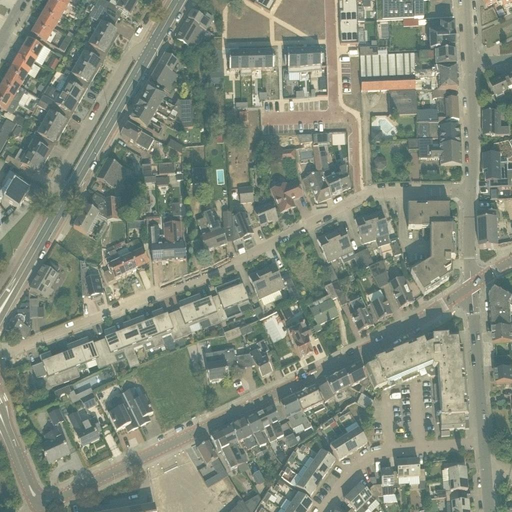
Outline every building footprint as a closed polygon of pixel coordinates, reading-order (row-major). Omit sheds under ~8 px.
[(61,17),(69,5),(61,0),(51,0),(47,9),(61,17)] [(119,19),(123,12),(130,16),(139,1),(138,0),(137,0),(121,0),(119,4),(111,0),(109,4),(101,0),(99,0),(97,4),(96,6),(119,19)] [(273,0),(256,0),(254,5),(269,14),(275,4),(273,2),(273,0)] [(380,0),(380,21),(404,20),(423,20),(423,1),(429,1),(429,0),(380,0)] [(511,0),(502,0),(504,5),(503,6),(505,11),(511,7),(511,0)] [(85,12),(89,14),(90,15),(96,6),(97,4),(92,1),(85,12)] [(356,2),(342,2),(342,12),(339,13),(339,24),(342,24),(357,23),(356,2)] [(112,31),(119,19),(96,6),(90,15),(88,19),(101,26),(95,35),(113,45),(118,36),(116,35),(117,33),(112,31)] [(54,30),(61,17),(47,9),(39,22),(54,30)] [(206,32),(212,20),(204,15),(202,19),(192,13),(188,20),(200,27),(199,28),(206,32)] [(188,20),(176,40),(194,51),(206,32),(199,28),(200,27),(188,20)] [(39,22),(32,35),(46,43),(54,30),(39,22)] [(357,23),(342,24),(343,34),(340,34),(340,46),(358,46),(357,23)] [(454,36),(454,25),(439,25),(428,26),(429,33),(430,52),(441,51),(441,54),(455,54),(455,36),(454,36)] [(113,45),(95,35),(90,45),(87,44),(84,48),(104,60),(113,45)] [(66,37),(59,50),(64,53),(71,41),(66,37)] [(42,50),(28,41),(20,55),(34,64),(42,50)] [(104,60),(84,48),(82,53),(84,55),(78,65),(96,75),(104,60)] [(359,57),(359,49),(341,49),(341,58),(359,57)] [(284,65),(287,65),(288,75),(299,75),(298,51),(287,52),(287,57),(284,57),(284,65)] [(310,75),(310,51),(298,51),(299,75),(310,75)] [(321,64),(324,64),(323,56),(320,56),(320,51),(310,51),(310,75),(321,74),(321,64)] [(273,66),(276,66),(276,58),(273,58),(272,52),(262,53),(262,72),(273,71),(273,66)] [(240,72),(239,53),(228,54),(229,73),(240,72)] [(240,72),(240,77),(252,77),(252,72),(251,53),(239,53),(240,72)] [(251,53),(252,72),(262,72),(262,53),(251,53)] [(434,69),(456,68),(455,54),(441,54),(420,55),(413,55),(414,72),(421,71),(420,63),(434,62),(434,69)] [(27,76),(34,64),(20,55),(12,68),(27,76)] [(176,62),(165,55),(159,66),(172,73),(171,74),(175,76),(177,72),(172,69),(176,62)] [(388,92),(389,117),(416,116),(416,112),(415,92),(414,72),(413,55),(360,58),(361,93),(388,92)] [(53,72),(59,63),(53,59),(47,68),(53,72)] [(72,75),(70,73),(66,71),(63,76),(67,78),(87,90),(96,75),(78,65),(72,75)] [(34,80),(40,70),(34,66),(28,76),(34,80)] [(159,66),(149,82),(162,89),(170,93),(174,86),(167,82),(171,74),(172,73),(159,66)] [(27,76),(12,68),(5,81),(19,89),(20,89),(27,76)] [(456,70),(421,71),(414,72),(415,92),(436,91),(436,92),(445,92),(457,91),(456,70)] [(223,85),(223,74),(208,74),(208,86),(223,85)] [(505,99),(511,96),(511,75),(490,85),(497,101),(504,97),(505,99)] [(61,94),(79,105),(87,90),(67,78),(64,83),(67,84),(61,94)] [(0,95),(12,102),(18,105),(25,93),(20,89),(19,89),(5,81),(0,88),(0,95)] [(46,87),(43,95),(51,98),(54,90),(46,87)] [(165,97),(149,88),(143,99),(170,115),(168,119),(180,125),(180,130),(181,130),(187,129),(187,130),(192,129),(191,102),(179,103),(178,102),(174,109),(162,102),(165,97)] [(440,127),(440,125),(445,125),(445,122),(459,121),(457,99),(445,100),(445,92),(436,92),(432,92),(432,101),(436,100),(437,111),(416,112),(416,116),(416,125),(428,125),(428,128),(440,127)] [(55,105),(53,103),(54,103),(43,97),(40,102),(70,120),(79,105),(61,94),(55,105)] [(12,102),(0,95),(0,108),(6,113),(12,102)] [(170,115),(143,99),(136,110),(152,119),(155,114),(167,121),(168,119),(170,115)] [(40,102),(37,107),(50,114),(44,124),(61,135),(70,120),(40,102)] [(136,110),(130,121),(158,137),(161,131),(150,124),(152,119),(136,110)] [(498,113),(484,113),(483,113),(483,138),(498,138),(509,136),(508,129),(498,130),(498,113)] [(13,123),(14,124),(18,127),(23,129),(27,123),(17,117),(13,123)] [(15,126),(6,121),(0,131),(9,137),(15,126)] [(36,133),(33,138),(53,150),(61,135),(44,124),(38,134),(36,133)] [(147,152),(153,141),(127,126),(124,131),(123,133),(122,135),(121,137),(147,152)] [(428,140),(433,140),(441,140),(441,146),(460,146),(459,128),(440,129),(440,127),(428,128),(428,140)] [(9,137),(0,131),(0,132),(0,144),(4,147),(9,137)] [(371,132),(371,143),(382,143),(371,132)] [(327,135),(313,136),(313,145),(327,144),(327,136),(327,135)] [(300,145),(312,144),(311,136),(296,136),(300,145)] [(32,144),(27,154),(44,164),(53,150),(33,138),(30,143),(32,144)] [(181,156),(181,147),(170,141),(167,147),(181,156)] [(433,146),(433,142),(408,142),(408,152),(418,152),(419,161),(440,161),(440,168),(461,168),(460,146),(441,146),(433,146)] [(286,162),(295,161),(294,151),(285,152),(286,162)] [(319,154),(320,157),(322,173),(322,176),(331,198),(342,194),(335,178),(338,177),(335,170),(329,173),(328,171),(325,153),(319,154)] [(27,154),(21,165),(8,157),(7,158),(5,163),(19,171),(22,165),(36,174),(37,172),(39,173),(44,164),(27,154)] [(511,171),(501,172),(501,155),(483,156),(483,172),(488,172),(488,176),(486,176),(486,177),(486,183),(489,183),(489,189),(511,188),(511,171)] [(382,171),(386,167),(386,162),(382,158),(377,158),(373,162),(373,167),(377,170),(382,171)] [(119,183),(120,182),(127,171),(107,160),(102,169),(109,173),(106,178),(112,181),(113,180),(119,183)] [(141,167),(142,175),(142,178),(151,178),(150,166),(141,167)] [(174,168),(159,170),(159,176),(175,175),(174,168)] [(102,169),(96,180),(115,191),(119,183),(113,180),(112,181),(106,178),(109,173),(102,169)] [(192,171),(193,185),(206,184),(205,169),(192,171)] [(342,194),(350,191),(344,175),(344,170),(338,172),(340,176),(338,177),(335,178),(342,194)] [(322,173),(307,179),(317,204),(331,198),(322,176),(322,173)] [(141,186),(142,175),(134,174),(134,185),(141,186)] [(29,191),(14,182),(9,191),(24,201),(29,191)] [(291,201),(302,197),(297,185),(286,190),(285,186),(271,192),(281,215),(294,209),(291,201)] [(238,189),(240,205),(253,204),(252,188),(238,189)] [(491,200),(501,199),(501,190),(490,190),(491,200)] [(18,210),(24,201),(9,191),(3,201),(18,210)] [(92,226),(98,216),(107,221),(105,202),(94,196),(87,208),(85,207),(79,218),(92,226)] [(117,222),(116,199),(105,200),(107,222),(117,222)] [(180,204),(171,204),(172,218),(180,217),(180,204)] [(448,281),(444,275),(450,271),(450,260),(455,260),(455,229),(453,229),(453,223),(449,223),(449,205),(407,205),(407,230),(430,230),(430,263),(410,275),(424,297),(448,281)] [(254,212),(260,227),(277,220),(271,206),(254,212)] [(376,241),(389,237),(381,212),(368,217),(376,241)] [(204,216),(206,222),(216,250),(227,246),(218,224),(215,225),(211,213),(204,216)] [(223,229),(232,229),(232,213),(222,213),(223,229)] [(232,221),(234,241),(240,238),(241,240),(244,239),(245,241),(252,238),(251,236),(253,235),(245,215),(244,213),(234,217),(235,220),(233,220),(232,221)] [(498,213),(478,214),(479,232),(498,231),(497,221),(498,221),(498,213)] [(368,217),(355,221),(362,245),(376,241),(368,217)] [(79,218),(73,229),(86,236),(92,226),(79,218)] [(159,247),(161,247),(163,263),(174,262),(171,227),(171,225),(172,225),(171,218),(162,219),(163,226),(164,237),(158,238),(159,247)] [(174,262),(185,261),(184,245),(181,245),(179,218),(171,218),(172,225),(171,225),(171,227),(174,262)] [(200,239),(205,254),(216,250),(206,222),(198,224),(203,238),(200,239)] [(99,229),(104,233),(107,227),(102,224),(99,229)] [(149,229),(152,264),(163,263),(161,247),(159,247),(158,238),(158,228),(149,229)] [(353,252),(342,229),(329,235),(340,258),(353,252)] [(479,250),(499,249),(498,231),(479,232),(479,250)] [(329,235),(317,241),(328,264),(340,258),(329,235)] [(394,258),(401,255),(396,239),(389,241),(394,258)] [(126,249),(137,271),(148,266),(142,251),(137,241),(132,243),(125,246),(127,249),(126,249)] [(109,271),(104,274),(108,284),(114,281),(128,275),(128,273),(123,273),(120,261),(119,261),(116,254),(115,251),(113,247),(107,250),(107,252),(113,264),(107,267),(109,271)] [(128,273),(128,275),(137,271),(126,249),(116,254),(119,261),(120,261),(123,273),(128,273)] [(373,266),(366,251),(359,254),(367,269),(373,266)] [(359,254),(352,257),(359,272),(367,269),(359,254)] [(47,290),(56,275),(59,269),(49,263),(45,269),(42,268),(30,289),(48,300),(52,293),(47,290)] [(386,273),(381,263),(374,266),(379,276),(386,273)] [(80,266),(82,298),(90,298),(91,301),(92,300),(92,299),(95,298),(95,300),(101,298),(102,298),(101,295),(102,295),(98,277),(91,279),(88,269),(86,269),(85,265),(80,266)] [(272,295),(286,289),(294,304),(300,301),(288,276),(280,279),(274,266),(261,272),(272,295)] [(369,268),(373,280),(379,290),(384,288),(379,276),(374,266),(369,268)] [(331,267),(324,270),(331,286),(337,283),(338,282),(331,267)] [(261,272),(248,277),(259,301),(272,295),(261,272)] [(386,273),(379,276),(384,288),(388,286),(399,310),(414,303),(406,286),(402,279),(389,285),(389,282),(386,273)] [(324,288),(330,286),(326,277),(320,280),(324,288)] [(239,309),(249,305),(239,280),(214,290),(217,297),(211,300),(211,299),(210,299),(220,325),(242,316),(239,309)] [(331,286),(337,298),(343,296),(337,283),(331,286)] [(318,327),(338,317),(330,302),(337,299),(331,286),(324,289),(328,296),(308,306),(318,327)] [(511,299),(495,290),(491,298),(492,299),(492,301),(490,301),(491,316),(511,315),(511,299)] [(199,296),(189,300),(198,322),(201,332),(220,325),(210,299),(210,300),(202,303),(199,296)] [(349,304),(354,315),(350,316),(358,333),(373,327),(360,299),(349,304)] [(370,305),(377,322),(392,316),(384,299),(383,299),(371,305),(370,305)] [(39,308),(38,300),(29,300),(30,319),(32,319),(32,309),(39,308)] [(188,326),(198,322),(189,300),(179,304),(181,311),(179,312),(179,311),(179,312),(173,314),(183,339),(192,336),(188,326)] [(264,320),(261,312),(260,309),(253,311),(258,322),(264,320)] [(160,336),(170,333),(174,343),(183,339),(173,314),(167,316),(166,316),(167,317),(165,317),(162,310),(151,314),(154,322),(160,336)] [(276,313),(282,324),(289,321),(283,310),(276,313)] [(491,316),(492,332),(511,330),(511,315),(491,316)] [(12,320),(6,332),(19,340),(21,338),(24,340),(29,330),(23,326),(23,324),(24,322),(24,319),(23,318),(21,316),(18,316),(16,317),(15,319),(13,321),(12,320)] [(133,321),(141,344),(142,346),(152,342),(155,350),(160,348),(163,346),(164,346),(160,336),(154,322),(146,325),(143,317),(133,321)] [(139,365),(136,357),(132,347),(141,344),(133,321),(123,325),(125,333),(117,336),(126,361),(129,369),(139,365)] [(305,359),(313,355),(306,341),(311,338),(305,326),(287,334),(293,347),(300,361),(304,359),(305,359)] [(104,341),(98,343),(108,368),(126,361),(117,336),(115,328),(104,332),(107,340),(105,340),(104,340),(104,341)] [(238,329),(224,335),(227,342),(241,336),(238,329)] [(492,332),(493,346),(511,344),(511,330),(492,332)] [(365,369),(374,391),(382,388),(383,391),(395,386),(393,382),(401,379),(403,383),(418,377),(416,372),(424,369),(426,373),(429,372),(433,374),(433,378),(438,377),(438,385),(433,386),(435,403),(440,402),(440,411),(435,411),(436,425),(440,424),(441,438),(449,437),(449,432),(464,430),(463,418),(468,417),(462,349),(458,349),(457,341),(448,342),(447,336),(431,337),(432,341),(423,344),(422,341),(375,360),(376,364),(365,369)] [(99,371),(108,368),(98,343),(93,345),(92,345),(92,346),(90,346),(87,339),(77,343),(85,365),(95,361),(99,371)] [(268,352),(263,342),(257,345),(260,350),(249,355),(249,356),(255,367),(261,380),(272,375),(265,360),(263,355),(268,352)] [(85,365),(77,343),(67,347),(69,354),(61,357),(71,382),(80,379),(76,369),(85,365)] [(236,368),(233,351),(211,355),(213,367),(207,368),(209,383),(227,380),(225,370),(236,368)] [(246,351),(242,351),(245,369),(255,367),(249,356),(247,356),(246,351)] [(32,368),(36,380),(46,376),(48,380),(58,376),(62,386),(71,382),(61,357),(60,357),(61,357),(53,361),(50,353),(39,357),(42,364),(32,368)] [(511,357),(494,359),(495,366),(511,364),(511,357)] [(369,384),(367,380),(359,366),(343,374),(350,388),(359,384),(360,386),(362,387),(358,394),(361,395),(362,396),(369,384)] [(511,371),(495,372),(496,385),(511,384),(511,371)] [(77,385),(81,393),(105,382),(101,374),(77,385)] [(327,386),(318,390),(325,403),(335,399),(334,397),(350,388),(343,374),(325,383),(327,386)] [(69,394),(71,393),(68,387),(54,394),(57,401),(60,400),(59,399),(60,398),(60,397),(61,397),(62,396),(62,395),(63,395),(65,395),(66,395),(68,397),(70,396),(69,394)] [(314,415),(324,410),(314,389),(306,393),(306,392),(304,393),(314,415)] [(148,418),(152,415),(144,398),(139,400),(134,390),(122,395),(139,428),(146,425),(145,424),(149,421),(148,418)] [(314,415),(304,393),(302,395),(294,398),(293,398),(301,412),(305,419),(314,415)] [(96,406),(91,395),(80,401),(85,411),(96,406)] [(106,412),(117,433),(125,429),(127,432),(132,430),(132,432),(139,428),(122,395),(111,401),(115,408),(106,412)] [(368,412),(373,403),(362,396),(361,395),(356,405),(368,412)] [(311,428),(305,419),(301,412),(293,398),(280,405),(287,420),(288,419),(293,430),(295,429),(297,434),(293,436),(297,444),(298,445),(315,433),(311,429),(311,428)] [(280,423),(272,408),(264,413),(277,440),(283,437),(277,424),(280,423)] [(58,412),(49,416),(54,427),(63,423),(58,412)] [(270,443),(277,440),(264,413),(255,417),(262,432),(264,431),(270,443)] [(350,425),(355,422),(349,413),(344,416),(350,425)] [(94,420),(82,425),(77,414),(68,418),(83,449),(99,441),(96,435),(101,433),(94,420)] [(255,417),(246,421),(259,448),(265,445),(259,433),(262,432),(255,417)] [(251,437),(244,422),(230,429),(237,444),(242,442),(246,451),(251,449),(258,463),(263,461),(263,460),(265,460),(261,453),(259,454),(251,437)] [(236,467),(244,464),(247,463),(243,455),(240,457),(234,445),(237,444),(230,429),(220,433),(236,467)] [(357,450),(367,445),(358,430),(348,436),(357,450)] [(48,466),(69,456),(61,439),(60,439),(57,432),(50,435),(54,442),(40,449),(44,457),(44,458),(45,459),(48,466)] [(220,433),(210,439),(217,453),(220,452),(225,460),(230,471),(237,468),(236,467),(220,433)] [(297,444),(293,436),(293,435),(285,439),(290,449),(298,445),(297,444)] [(348,436),(339,442),(348,456),(357,450),(348,436)] [(330,448),(339,462),(348,456),(339,442),(330,448)] [(228,477),(217,461),(208,444),(197,451),(206,467),(211,464),(220,482),(228,477)] [(269,457),(266,451),(261,453),(265,460),(265,459),(267,463),(270,461),(268,458),(269,457)] [(328,471),(335,462),(321,453),(315,462),(328,471)] [(418,461),(407,462),(409,484),(409,486),(419,485),(419,483),(425,483),(424,471),(418,471),(418,461)] [(328,471),(315,462),(308,471),(322,480),(328,471)] [(397,473),(391,473),(392,485),(409,484),(407,462),(396,463),(397,473)] [(443,483),(449,482),(466,481),(465,470),(455,471),(455,465),(443,466),(443,472),(442,472),(443,483)] [(322,480),(308,471),(302,479),(316,489),(322,480)] [(393,497),(392,485),(391,473),(391,471),(380,472),(382,486),(373,487),(378,499),(383,498),(393,497)] [(263,482),(259,474),(252,477),(257,485),(263,482)] [(296,488),(309,498),(316,489),(302,479),(296,488)] [(457,492),(467,491),(466,481),(449,482),(450,492),(445,493),(446,499),(458,498),(457,492)] [(373,487),(366,493),(359,486),(352,494),(367,510),(375,502),(374,502),(378,499),(373,487)] [(366,511),(368,510),(367,510),(352,494),(344,501),(352,509),(349,511),(366,511)] [(303,511),(306,511),(312,505),(298,495),(292,504),(303,511)] [(468,511),(468,503),(458,504),(458,498),(446,499),(446,505),(446,511),(468,511)] [(248,511),(242,502),(232,511),(248,511)] [(254,511),(249,502),(244,505),(248,511),(254,511)]
